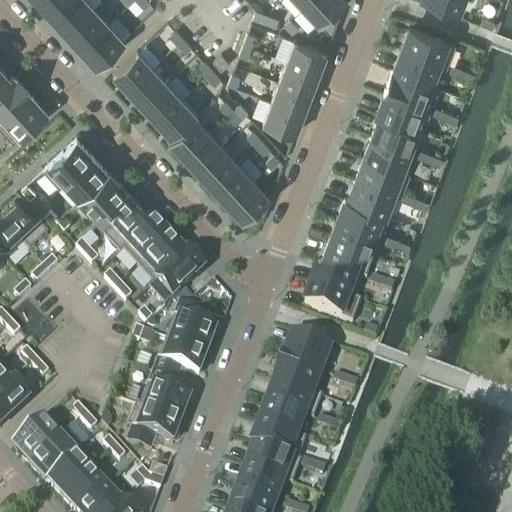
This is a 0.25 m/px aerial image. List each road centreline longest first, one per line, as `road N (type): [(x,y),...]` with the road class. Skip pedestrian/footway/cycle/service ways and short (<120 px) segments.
road 1 (residential): [(0,7),(265,293)]
road 2 (residential): [(265,293),(374,0)]
road 3 (residential): [(182,511),(265,293)]
